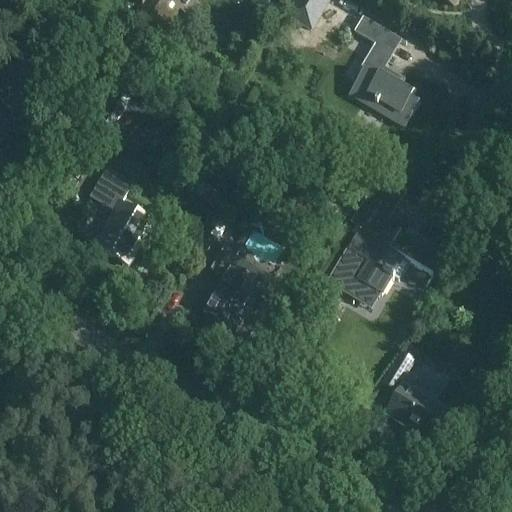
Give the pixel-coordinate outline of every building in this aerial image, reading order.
[(149,0),(136,20),(162,37),(179,12),(187,17),(199,0),(149,0)] [(330,0),(298,0),(287,19),(311,32),(330,0)] [(382,72),(392,56),(400,43),(363,21),(354,36),(374,48),(352,84),(357,87),(351,96),(366,105),(367,104),(407,127),(421,104),(413,99),(418,91),(402,81),(401,83),(382,72)] [(0,172),(7,163),(0,157),(0,142),(9,130),(0,123),(0,172)] [(203,154),(230,170),(243,147),(216,131),(203,154)] [(153,226),(120,206),(127,194),(115,186),(119,180),(106,172),(89,200),(114,215),(94,248),(128,269),(153,226)] [(194,196),(213,207),(221,193),(202,182),(194,196)] [(348,252),(327,286),(350,299),(359,284),(381,298),(393,279),(398,282),(409,265),(432,279),(445,258),(414,240),(407,243),(399,239),(401,235),(382,224),(374,237),(362,230),(348,252)] [(222,280),(202,313),(235,333),(261,290),(229,270),(235,259),(239,253),(227,245),(210,272),(222,279),(222,280)] [(397,394),(417,363),(404,355),(384,386),(397,394)] [(404,389),(386,417),(436,448),(453,420),(404,389)]
